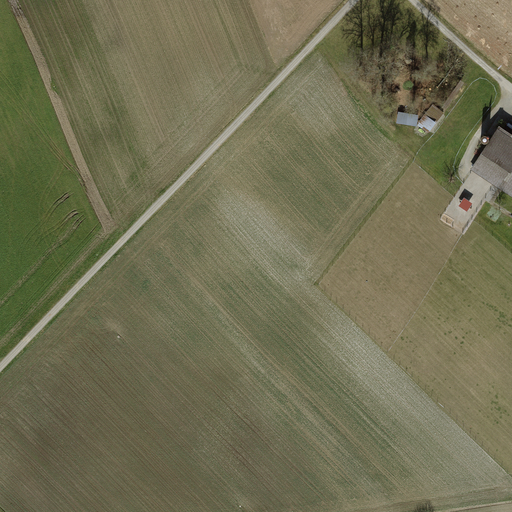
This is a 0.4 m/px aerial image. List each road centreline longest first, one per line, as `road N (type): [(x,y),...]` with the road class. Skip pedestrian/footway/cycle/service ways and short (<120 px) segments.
road 1 (track): [(0,372),(357,0)]
road 2 (track): [(413,0),(511,89)]
